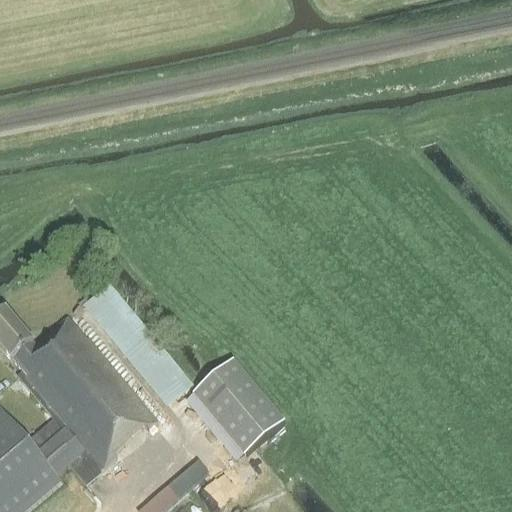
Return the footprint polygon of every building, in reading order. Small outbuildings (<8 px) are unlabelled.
[(142,437),(156,424),(87,339),(85,340),(68,320),(36,349),(5,313),(0,317),(0,349),(22,376),(17,380),(54,423),(100,477),(144,440),(142,437)] [(283,425),(231,363),(190,398),(243,460),(283,425)] [(173,410),(190,397),(183,388),(166,401),(173,410)] [(100,477),(54,423),(28,445),(0,412),(0,511),(26,511),(61,483),(57,479),(69,469),(86,489),(100,477)] [(169,511),(209,478),(199,466),(144,511),(169,511)]
